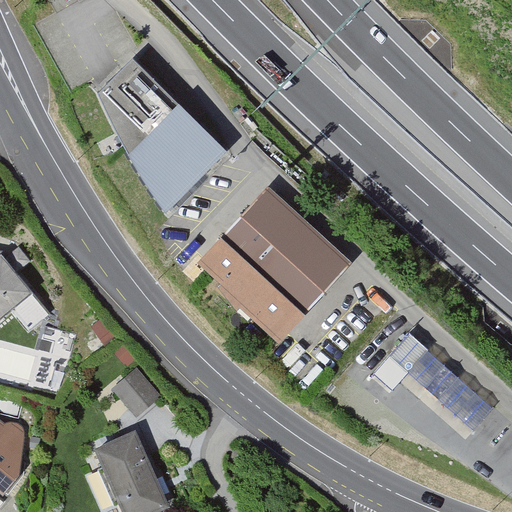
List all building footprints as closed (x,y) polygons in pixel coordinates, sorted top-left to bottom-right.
[(225,154),(132,59),(97,92),(114,130),(137,176),(162,215),(225,154)] [(350,269),(269,191),(204,259),(285,337),(350,269)] [(0,260),(0,318),(32,295),(16,280),(35,265),(22,251),(3,264),(0,260)] [(401,389),(413,375),(429,356),(412,341),(383,373),(401,389)] [(488,409),(429,356),(413,375),(472,427),(488,409)] [(136,365),(112,385),(137,415),(161,394),(136,365)] [(23,426),(0,419),(0,490),(3,493),(17,477),(23,426)] [(134,437),(103,451),(131,511),(153,511),(166,506),(134,437)]
